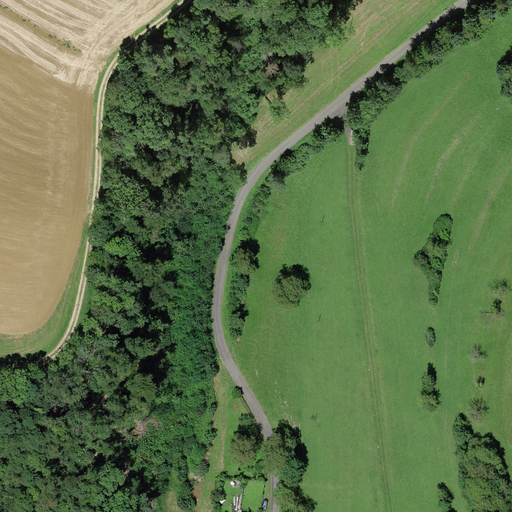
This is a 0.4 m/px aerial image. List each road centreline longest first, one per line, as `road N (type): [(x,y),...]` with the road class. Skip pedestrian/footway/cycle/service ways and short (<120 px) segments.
road 1 (unclassified): [(470,0),(262,165),(229,224),(213,324),(266,437),(271,511)]
road 2 (track): [(0,368),(37,364),(71,327),(104,78),(129,43),(187,0)]
road 3 (track): [(337,103),(358,206),(390,511)]
